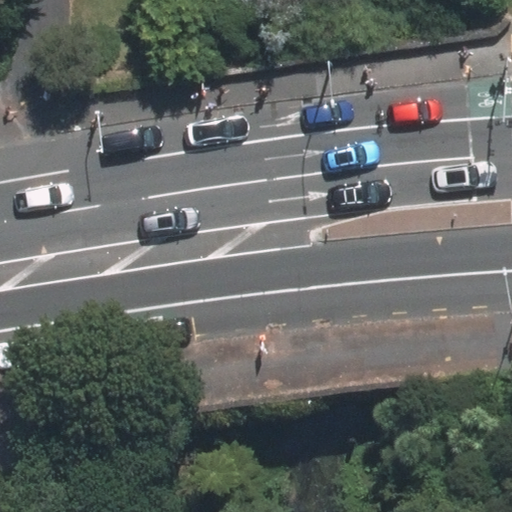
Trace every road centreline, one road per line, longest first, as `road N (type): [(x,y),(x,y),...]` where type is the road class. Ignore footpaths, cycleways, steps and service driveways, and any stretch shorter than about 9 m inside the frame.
road 1 (primary): [(233,244),(292,162),(511,144)]
road 2 (primary): [(511,273),(302,291),(233,244)]
road 3 (primary): [(0,278),(233,244)]
